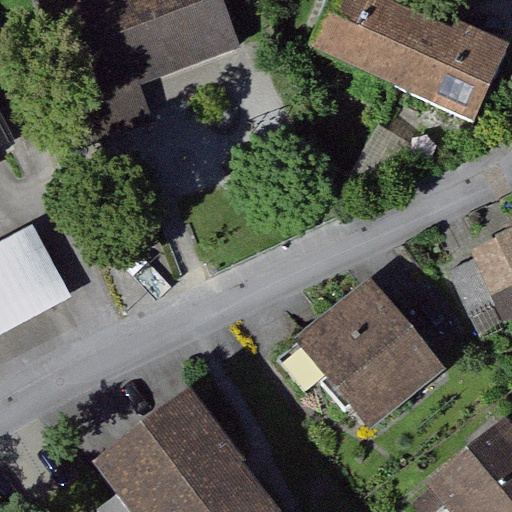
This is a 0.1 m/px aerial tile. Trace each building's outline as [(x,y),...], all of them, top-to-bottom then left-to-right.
[(246,51),(224,0),(61,0),(79,43),(124,24),(153,91),(246,51)] [(502,49),(396,0),(333,0),(311,48),(468,121),(502,49)] [(0,147),(11,141),(0,120),(0,147)] [(419,150),(382,129),(354,179),(392,199),(419,150)] [(0,341),(72,304),(34,232),(0,249),(0,341)] [(511,237),(495,247),(511,276),(511,237)] [(447,376),(373,285),(297,346),(372,438),(447,376)] [(274,511),(189,402),(94,475),(118,506),(110,511),(274,511)] [(511,511),(511,430),(507,425),(434,494),(451,511),(511,511)]
